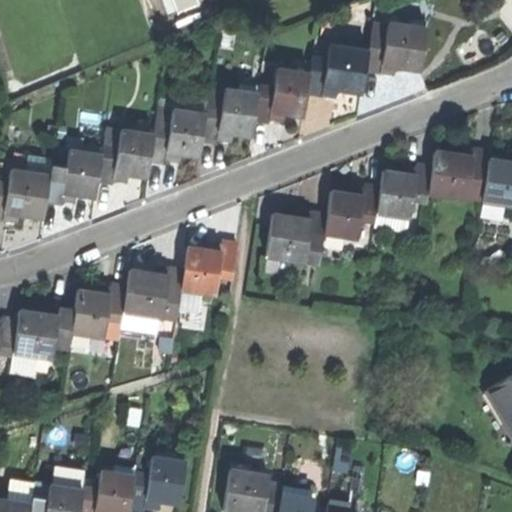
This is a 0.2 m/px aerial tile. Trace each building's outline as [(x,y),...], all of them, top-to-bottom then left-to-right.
[(386,26),(384,38),(383,45),(380,68),(383,68),(395,70),(419,73),(425,31),(386,26)] [(369,36),(368,43),(383,45),(384,38),(369,36)] [(368,43),(366,54),(363,73),(382,75),(383,68),(380,68),(383,45),(368,43)] [(326,49),(325,61),(324,68),(321,90),(323,90),(336,92),(360,96),(363,73),(366,54),(326,49)] [(309,59),(308,66),(324,68),(325,61),(309,59)] [(308,66),(307,78),(304,95),(322,98),(323,90),(321,90),(324,68),(308,66)] [(394,77),(395,70),(383,68),(382,75),(387,76),(394,77)] [(273,73),(271,90),(270,97),(267,114),(269,114),(282,116),(301,119),(304,95),(307,78),(273,73)] [(257,88),(256,95),(270,97),(271,90),(257,88)] [(335,100),(336,92),(323,90),(322,98),(329,99),(335,100)] [(219,117),(216,135),(218,136),(232,138),(249,140),(252,123),(255,98),(222,94),(220,109),(219,117)] [(256,95),(255,98),(252,123),(268,126),(268,122),(269,114),(267,114),(270,97),(256,95)] [(205,107),(204,115),(219,117),(220,109),(205,107)] [(170,113),(168,130),(167,137),(164,155),(167,156),(180,158),(198,160),(200,145),(203,118),(170,113)] [(281,124),(282,116),(269,114),(268,122),(274,123),(281,124)] [(204,115),(203,118),(200,145),(216,147),(217,143),(218,136),(216,135),(219,117),(204,115)] [(153,128),(152,135),(167,137),(168,130),(153,128)] [(119,134),(116,150),(113,175),(115,175),(128,177),(146,180),(149,164),(152,138),(119,134)] [(152,135),(152,138),(149,164),(165,166),(166,163),(167,156),(164,155),(167,137),(152,135)] [(231,145),(232,138),(218,136),(217,143),(223,144),(231,145)] [(102,148),(101,158),(97,184),(113,186),(114,182),(115,175),(113,175),(116,150),(102,148)] [(64,170),(63,178),(61,196),(62,196),(76,198),(95,201),(97,184),(101,158),(67,153),(64,170)] [(472,153),(471,160),(466,203),(480,205),(486,164),(487,155),(472,153)] [(433,155),(431,170),(427,198),(466,203),(471,160),(456,158),(433,155)] [(179,165),(180,158),(167,156),(166,163),(172,164),(179,165)] [(511,167),(486,164),(480,205),(511,209),(511,167)] [(50,168),(49,176),(63,178),(64,170),(50,168)] [(415,168),(414,173),(414,179),(411,201),(426,204),(427,198),(431,170),(415,168)] [(8,173),(6,185),(2,215),(4,215),(17,217),(43,220),(45,205),(49,179),(8,173)] [(127,184),(128,177),(115,175),(114,182),(120,183),(127,184)] [(381,175),(379,190),(375,216),(408,221),(410,206),(411,201),(414,179),(400,177),(381,175)] [(49,176),(49,179),(45,205),(61,207),(61,203),(62,196),(61,196),(63,178),(49,176)] [(364,188),(363,194),(362,200),(360,221),(374,223),(375,216),(379,190),(364,188)] [(328,195),(325,219),(323,236),(357,241),(359,227),(360,221),(362,200),(348,198),(328,195)] [(75,205),(76,198),(62,196),(61,203),(67,204),(75,205)] [(297,215),(297,222),(310,224),(311,217),(303,216),(297,215)] [(325,219),(311,217),(310,224),(304,266),(318,268),(323,236),(325,219)] [(297,222),(271,219),(265,260),(304,266),(310,224),(297,222)] [(220,244),(219,249),(218,255),(221,256),(217,280),(231,282),(236,246),(220,244)] [(207,247),(206,253),(218,255),(219,249),(212,248),(207,247)] [(186,251),(183,273),(181,293),(215,298),(217,280),(221,256),(218,255),(206,253),(186,251)] [(155,271),(154,277),(168,279),(169,273),(162,272),(155,271)] [(169,273),(168,279),(162,321),(177,323),(181,293),(183,273),(169,272),(169,273)] [(129,274),(126,289),(123,316),(162,321),(168,279),(154,277),(129,274)] [(111,291),(110,297),(107,323),(122,325),(123,316),(126,289),(112,287),(111,291)] [(77,293),(74,313),(71,335),(105,340),(107,323),(110,297),(96,295),(77,293)] [(59,312),(58,318),(55,342),(70,344),(71,335),(74,313),(59,311),(59,312)] [(18,313),(17,321),(13,351),(12,356),(52,361),(55,342),(58,318),(45,316),(18,313)] [(2,319),(2,324),(1,331),(0,335),(0,349),(13,351),(17,321),(2,319)] [(119,342),(122,325),(107,323),(105,340),(119,342)] [(12,356),(13,351),(0,349),(0,357),(12,359),(12,356)] [(511,377),(484,393),(511,441),(511,377)] [(124,429),(140,431),(142,414),(126,412),(124,429)] [(147,462),(145,478),(144,486),(141,503),(156,505),(175,508),(181,466),(147,462)] [(52,471),(49,491),(80,495),(80,491),(83,476),(52,471)] [(112,471),(111,479),(131,482),(132,476),(132,474),(112,471)] [(267,479),(226,474),(220,511),(261,511),(264,500),(266,485),(267,479)] [(145,478),(132,476),(131,482),(130,484),(144,486),(145,478)] [(97,477),(94,493),(93,501),(91,511),(126,511),(130,484),(131,482),(111,479),(97,477)] [(144,486),(130,484),(126,511),(140,511),(140,509),(141,503),(144,486)] [(11,485),(8,507),(27,510),(30,488),(11,485)] [(280,487),(266,485),(264,500),(278,502),(279,498),(280,487)] [(42,511),(46,490),(30,488),(27,510),(26,511),(42,511)] [(49,491),(46,490),(42,511),(77,511),(79,499),(80,495),(49,491)] [(94,493),(80,491),(80,495),(79,499),(93,501),(94,493)] [(309,511),(311,503),(279,498),(278,502),(276,511),(309,511)] [(91,511),(93,501),(79,499),(77,511),(91,511)] [(276,511),(278,502),(264,500),(261,511),(276,511)] [(155,511),(156,505),(141,503),(140,509),(148,510),(155,511)]
